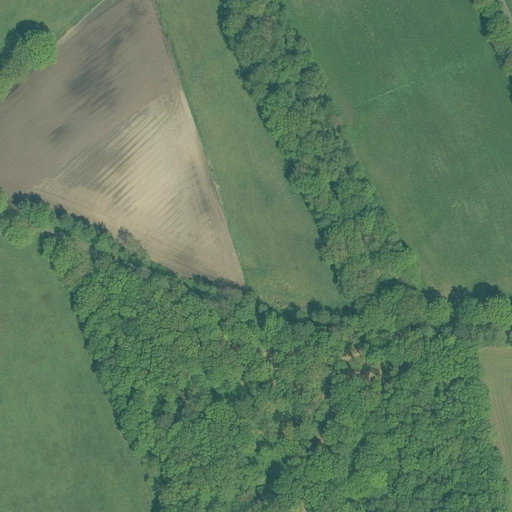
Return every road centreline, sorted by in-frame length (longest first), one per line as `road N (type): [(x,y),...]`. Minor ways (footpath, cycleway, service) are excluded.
road 1 (unclassified): [(0,219),(65,239),(260,326),(369,338),(511,335)]
road 2 (track): [(441,336),(432,354),(369,382),(301,511)]
